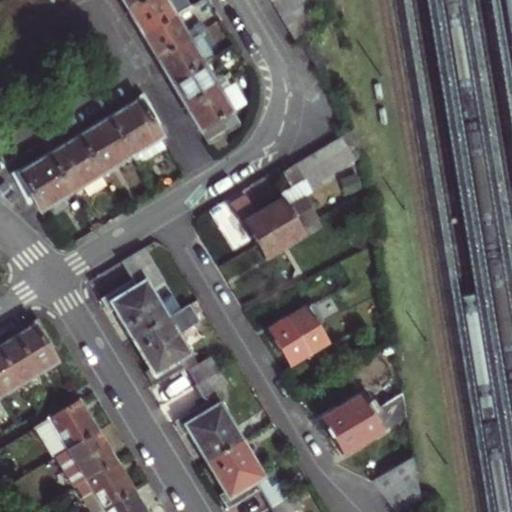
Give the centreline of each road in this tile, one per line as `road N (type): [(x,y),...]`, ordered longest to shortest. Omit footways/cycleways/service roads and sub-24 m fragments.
road 1 (residential): [(162,216),(348,511)]
road 2 (residential): [(0,157),(127,81),(130,69),(97,16),(86,15),(0,66)]
road 3 (residential): [(236,0),(274,71),(272,128),(258,147),(162,216)]
road 4 (residential): [(52,280),(196,511)]
road 5 (residential): [(52,280),(162,216)]
